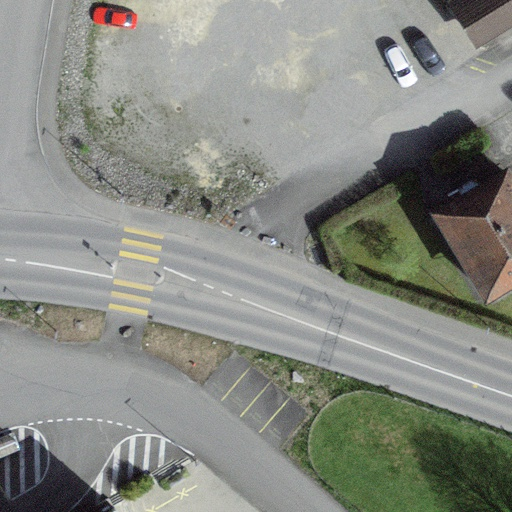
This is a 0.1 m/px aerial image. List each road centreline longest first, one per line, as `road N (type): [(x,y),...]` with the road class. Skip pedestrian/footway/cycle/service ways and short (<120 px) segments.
road 1 (secondary): [(511,396),(215,292),(134,272),(7,258)]
road 2 (residential): [(301,511),(216,440),(113,388),(28,373),(0,377)]
road 3 (residential): [(7,258),(12,0)]
